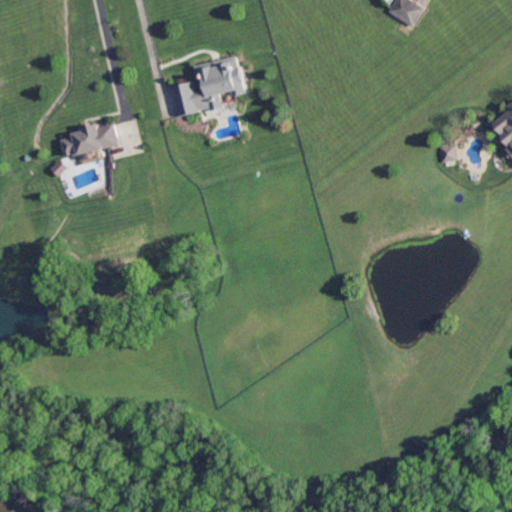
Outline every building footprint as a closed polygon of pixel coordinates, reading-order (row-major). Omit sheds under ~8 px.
[(416,27),(392,13),(399,0),(411,0),(427,10),(416,27)] [(247,95),(234,98),(233,93),(222,96),(225,109),(212,112),(212,109),(202,111),(202,113),(183,118),(176,87),(196,82),(198,93),(202,92),(197,66),(239,57),(247,95)] [(511,153),(508,149),(511,147),(496,124),(511,111),(509,108),(511,105),(511,153)] [(101,128),(117,125),(122,145),(79,155),(78,152),(73,153),(74,155),(67,157),(64,141),(76,138),(75,134),(83,132),(82,128),(100,125),(101,128)] [(440,148),(442,162),(457,161),(455,146),(440,148)]
